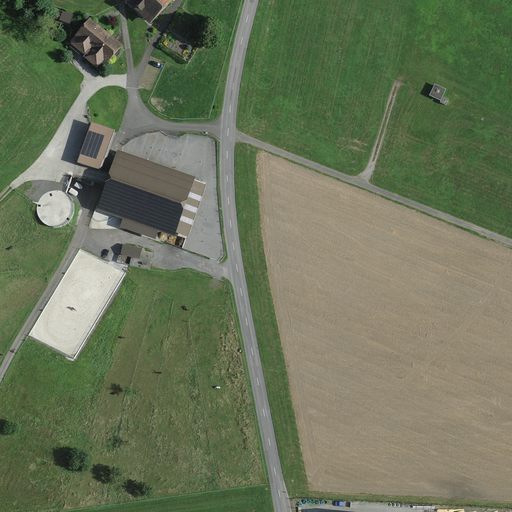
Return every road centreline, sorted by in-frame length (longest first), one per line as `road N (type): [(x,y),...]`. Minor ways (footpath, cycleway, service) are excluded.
road 1 (tertiary): [(252,0),(229,110),(228,198),(284,511)]
road 2 (track): [(178,0),(136,81),(134,115),(80,235),(12,341),(0,377)]
road 3 (track): [(134,115),(228,132),(511,244)]
road 4 (track): [(0,198),(61,144),(87,93),(111,80),(136,81),(122,5)]
